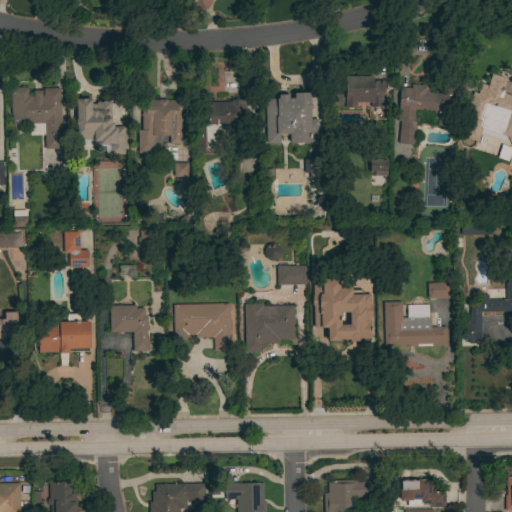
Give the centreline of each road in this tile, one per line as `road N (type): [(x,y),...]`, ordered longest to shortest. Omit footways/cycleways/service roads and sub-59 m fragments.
road 1 (primary): [(0,454),(511,441)]
road 2 (residential): [(405,0),(306,31),(206,42),(111,43),(0,22)]
road 3 (primary): [(292,425),(147,430)]
road 4 (primary): [(475,421),(334,424)]
